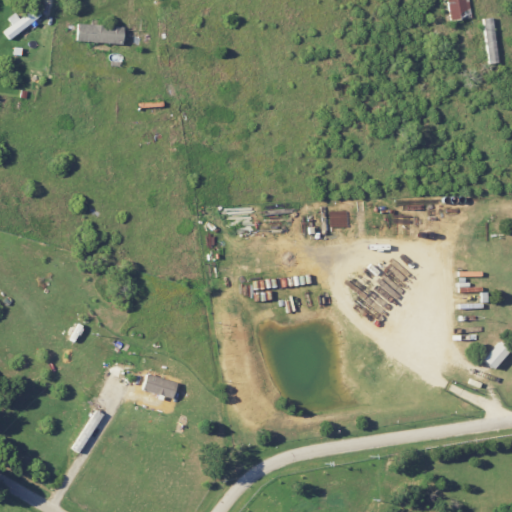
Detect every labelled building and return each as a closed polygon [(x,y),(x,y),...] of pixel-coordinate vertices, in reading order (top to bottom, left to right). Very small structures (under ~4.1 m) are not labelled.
[(469,17),(467,0),(445,0),(448,19),(469,17)] [(5,18),(10,25),(1,31),(7,40),(40,16),(34,7),(17,19),(13,12),(5,18)] [(120,43),(121,25),(74,24),(74,42),(120,43)] [(489,370),(506,351),(496,341),(479,359),(489,370)] [(175,383),(144,374),(140,390),(170,399),(175,383)]
